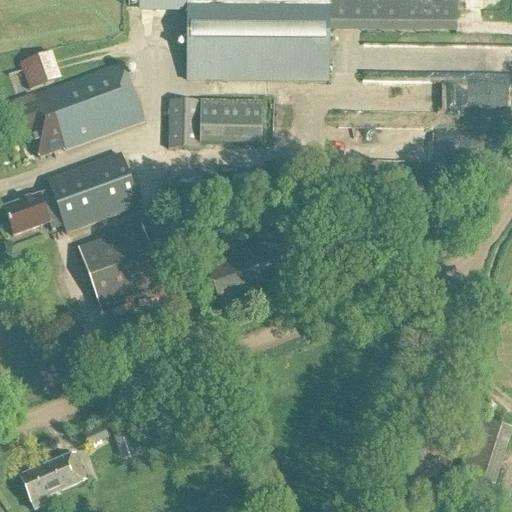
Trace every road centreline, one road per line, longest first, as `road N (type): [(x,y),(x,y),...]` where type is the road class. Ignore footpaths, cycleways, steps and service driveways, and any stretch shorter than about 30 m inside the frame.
road 1 (unclassified): [(0,435),(441,272),(469,274)]
road 2 (track): [(511,204),(487,233),(453,309),(399,511)]
